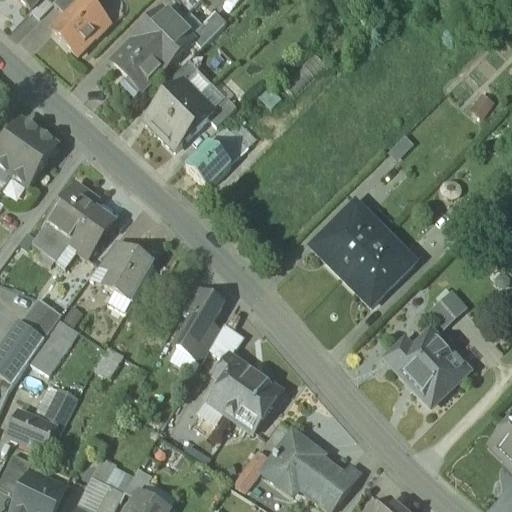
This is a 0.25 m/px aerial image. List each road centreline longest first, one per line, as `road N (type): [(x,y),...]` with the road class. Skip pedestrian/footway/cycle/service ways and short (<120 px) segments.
road 1 (residential): [(455,511),(238,271),(92,138)]
road 2 (residential): [(92,138),(0,257)]
road 3 (residential): [(92,138),(0,55)]
